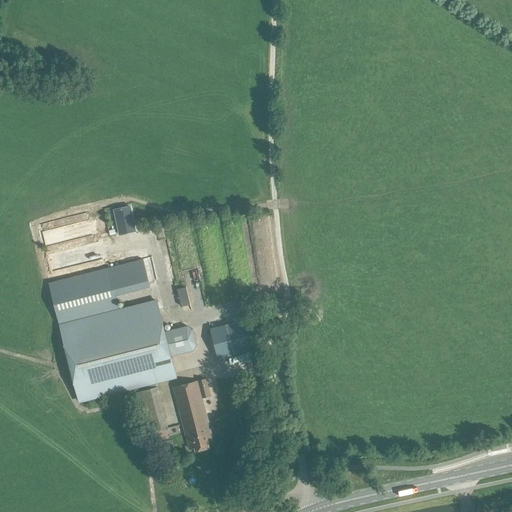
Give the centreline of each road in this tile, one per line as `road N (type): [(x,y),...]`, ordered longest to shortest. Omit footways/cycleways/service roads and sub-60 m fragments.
road 1 (unclassified): [(274,0),(272,174),(287,294),(285,391),(306,492)]
road 2 (primary): [(310,511),(511,465)]
